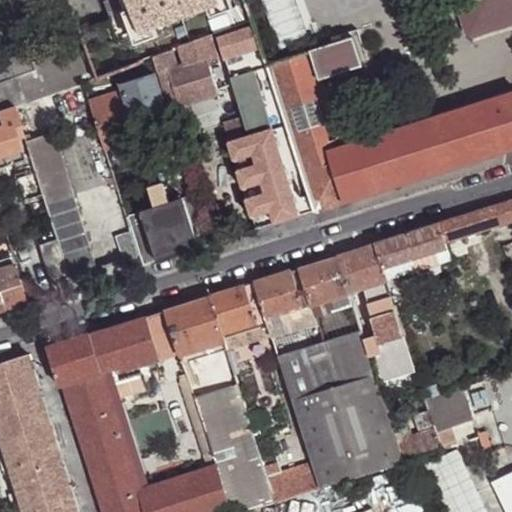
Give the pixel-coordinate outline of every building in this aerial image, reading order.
[(235,11),(229,0),(141,0),(166,47),(235,11)] [(329,40),(315,0),(274,0),(293,52),(329,40)] [(511,24),(511,0),(477,0),(476,0),(460,5),(469,33),(476,36),(511,24)] [(254,148),(290,136),(267,66),(253,22),(218,35),(254,148)] [(65,49),(83,43),(78,31),(71,33),(72,37),(62,41),(65,49)] [(315,51),(323,79),(364,66),(362,60),(355,37),(315,51)] [(221,63),(213,38),(155,58),(158,70),(159,73),(172,111),(183,107),(220,96),(211,66),(221,63)] [(56,53),(65,49),(62,41),(53,46),(56,53)] [(84,83),(95,78),(83,43),(65,49),(56,53),(32,63),(35,71),(0,83),(0,112),(12,108),(11,107),(14,106),(15,107),(84,84),(84,83)] [(32,63),(56,53),(53,46),(29,54),(32,63)] [(314,213),(345,203),(330,153),(346,149),(323,79),(315,51),(267,66),(290,136),(314,213)] [(136,123),(172,111),(159,73),(121,84),(124,93),(90,103),(106,151),(140,139),(136,123)] [(511,149),(511,94),(346,149),(330,153),(345,203),(511,149)] [(19,121),(15,107),(14,106),(11,107),(12,108),(0,112),(0,167),(25,159),(13,122),(19,121)] [(172,111),(181,141),(193,137),(183,107),(172,111)] [(57,240),(70,281),(96,273),(57,146),(54,147),(50,133),(26,141),(36,172),(43,196),(57,240)] [(278,224),(314,213),(290,136),(254,148),(278,224)] [(37,197),(43,196),(36,172),(24,176),(29,192),(35,190),(37,197)] [(141,259),(143,267),(214,244),(198,193),(169,202),(163,182),(148,186),(155,207),(127,216),(132,232),(141,259)] [(511,201),(441,224),(446,241),(511,220),(511,201)] [(441,224),(377,245),(385,269),(392,267),(448,249),(446,241),(441,224)] [(125,264),(141,259),(132,232),(116,237),(125,264)] [(55,295),(73,290),(70,281),(57,240),(40,245),(55,295)] [(377,245),(339,257),(351,295),(357,293),(365,290),(389,283),(388,279),(385,269),(377,245)] [(339,257),(300,268),(313,307),(351,295),(339,257)] [(0,299),(4,312),(28,304),(21,281),(14,258),(0,262),(0,299)] [(392,267),(385,269),(388,279),(395,277),(392,267)] [(293,270),(256,282),(267,318),(283,313),(304,307),(293,270)] [(395,277),(388,279),(389,283),(392,291),(399,289),(395,277)] [(28,304),(40,300),(33,278),(21,281),(28,304)] [(256,282),(211,297),(223,333),(267,318),(256,282)] [(392,291),(389,283),(365,290),(373,318),(398,310),(392,291)] [(357,293),(351,295),(354,304),(355,308),(361,307),(357,293)] [(351,295),(313,307),(315,316),(354,304),(351,295)] [(211,297),(167,311),(178,349),(180,355),(226,341),(223,333),(211,297)] [(304,307),(283,313),(287,324),(308,318),(304,307)] [(398,310),(373,318),(371,319),(380,344),(406,336),(398,310)] [(167,311),(49,348),(61,386),(66,384),(106,511),(148,511),(141,491),(104,372),(178,349),(167,311)] [(283,313),(267,318),(275,345),(291,340),(287,324),(283,313)] [(324,344),(363,475),(405,462),(398,441),(362,332),(324,344)] [(291,340),(275,345),(280,358),(319,346),(315,333),(291,340)] [(226,341),(180,355),(183,363),(228,349),(226,341)] [(280,358),(312,460),(322,489),(363,475),(324,344),(319,346),(280,358)] [(238,346),(228,349),(232,363),(243,361),(238,346)] [(6,361),(0,362),(0,430),(25,511),(79,511),(30,354),(6,361)] [(231,511),(246,511),(278,502),(271,481),(265,464),(240,384),(195,397),(217,467),(231,511)] [(465,390),(427,404),(430,412),(435,426),(450,421),(472,414),(465,390)] [(435,426),(430,412),(415,416),(420,433),(435,428),(435,426)] [(435,428),(442,451),(458,447),(450,421),(435,426),(435,428)] [(398,441),(405,462),(429,455),(442,451),(435,428),(420,433),(398,441)] [(488,511),(459,448),(427,464),(449,511),(488,511)] [(504,448),(490,452),(493,461),(507,456),(504,448)] [(277,479),(271,481),(278,502),(322,489),(312,460),(281,470),(283,477),(277,479)] [(271,461),(265,464),(271,481),(277,479),(271,461)] [(141,491),(148,511),(226,511),(231,511),(217,467),(141,491)] [(511,511),(511,476),(497,484),(510,511),(511,511)]
